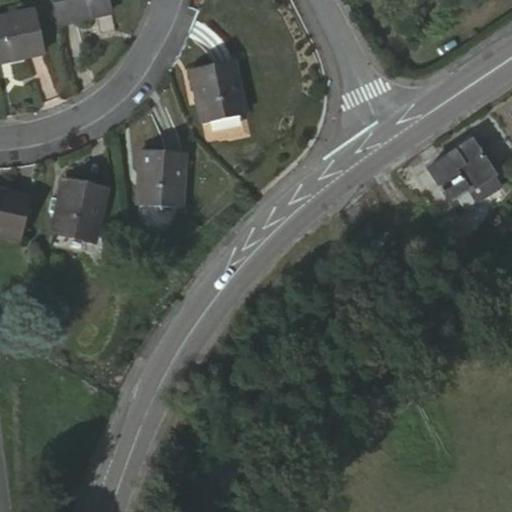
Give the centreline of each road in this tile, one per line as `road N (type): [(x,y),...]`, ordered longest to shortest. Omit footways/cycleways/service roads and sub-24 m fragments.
road 1 (tertiary): [(385,143),(305,202),(203,314),(149,405),(110,511)]
road 2 (residential): [(0,142),(81,127),(127,86),(179,0)]
road 3 (residential): [(385,143),(316,0)]
road 4 (tertiary): [(511,57),(385,143)]
